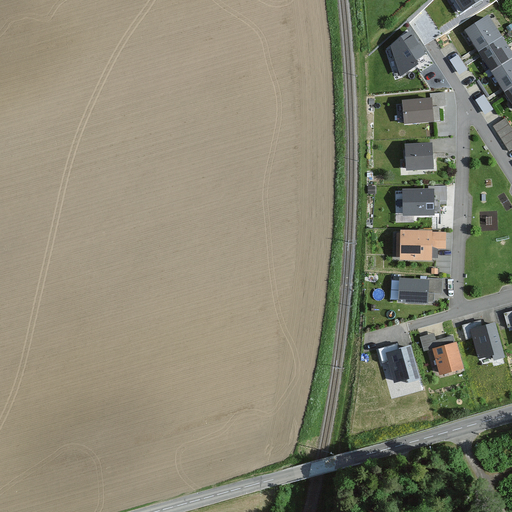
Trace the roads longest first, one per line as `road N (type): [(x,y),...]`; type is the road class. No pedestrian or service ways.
road 1 (secondary): [(511,413),(153,511)]
road 2 (residential): [(511,294),(458,310),(456,301),(464,119),(472,110)]
